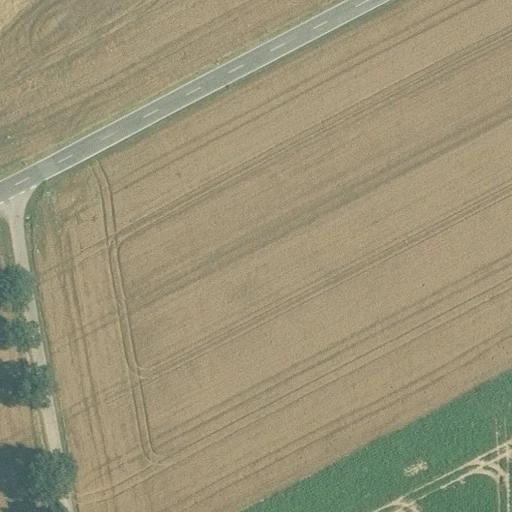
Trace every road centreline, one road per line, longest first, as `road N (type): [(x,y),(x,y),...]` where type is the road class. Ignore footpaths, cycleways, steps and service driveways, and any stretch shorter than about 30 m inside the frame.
road 1 (tertiary): [(0,193),(370,0)]
road 2 (track): [(9,188),(62,511)]
